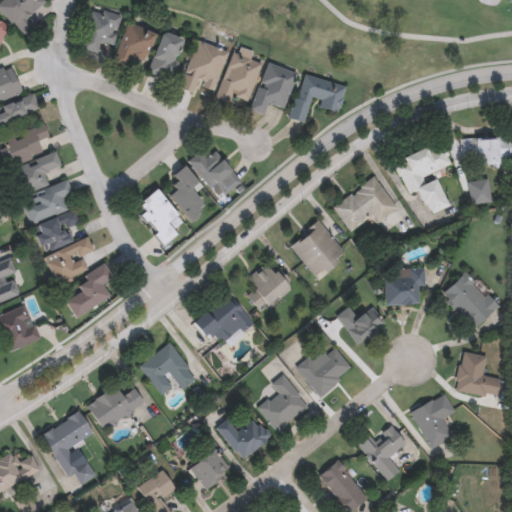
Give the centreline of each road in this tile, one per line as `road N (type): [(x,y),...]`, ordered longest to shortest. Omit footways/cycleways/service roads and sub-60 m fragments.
road 1 (tertiary): [(0,424),(75,379),(384,137),(464,102),(511,96)]
road 2 (tertiary): [(511,73),(456,81),(368,117),(103,329),(0,399)]
road 3 (residential): [(158,284),(122,237),(64,93),(69,0)]
road 4 (residential): [(232,511),(412,363)]
road 5 (residential): [(64,73),(255,148)]
